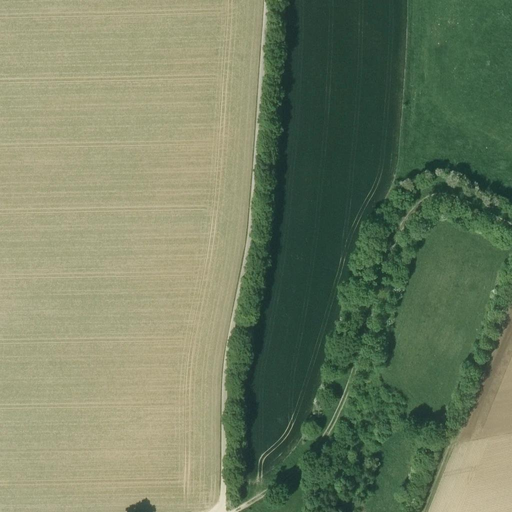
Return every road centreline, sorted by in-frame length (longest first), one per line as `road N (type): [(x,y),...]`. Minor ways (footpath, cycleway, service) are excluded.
road 1 (track): [(265,0),(251,211),(223,383),(222,511)]
road 2 (track): [(511,227),(439,194),(409,213),(323,438),(282,481),(226,511)]
road 3 (track): [(423,511),(511,290)]
